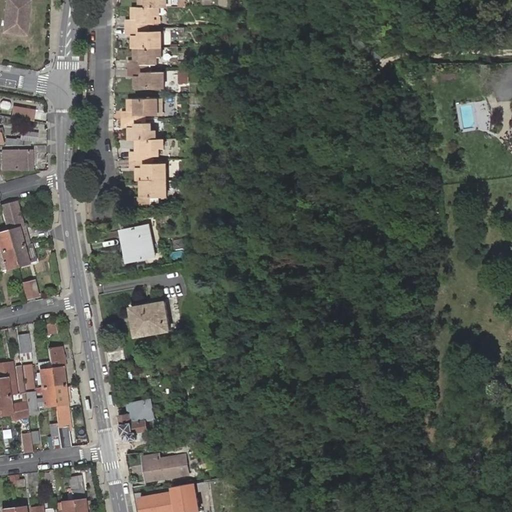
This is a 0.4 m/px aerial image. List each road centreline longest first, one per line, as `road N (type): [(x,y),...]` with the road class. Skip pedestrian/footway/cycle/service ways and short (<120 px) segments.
road 1 (residential): [(109,206),(100,130),(104,0)]
road 2 (secondary): [(82,301),(109,451)]
road 3 (secondary): [(64,179),(82,301)]
